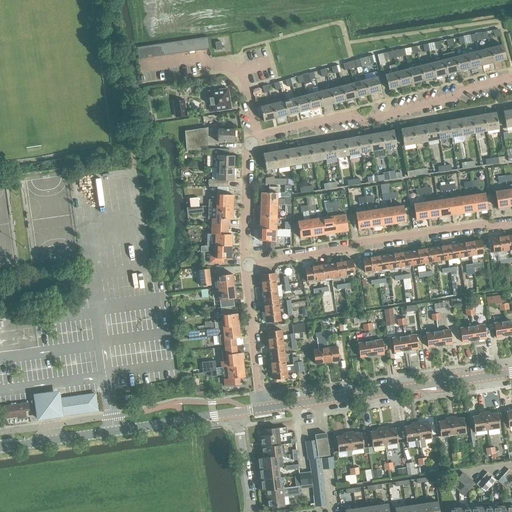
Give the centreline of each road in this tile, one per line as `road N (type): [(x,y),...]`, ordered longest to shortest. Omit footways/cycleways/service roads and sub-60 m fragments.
road 1 (residential): [(245,264),(511,223)]
road 2 (residential): [(258,135),(352,114),(366,120),(511,76)]
road 3 (tertiary): [(261,408),(511,372)]
road 4 (tertiary): [(0,447),(238,412)]
road 5 (residential): [(258,135),(239,71),(201,60),(144,66)]
road 6 (residential): [(261,408),(245,264)]
road 7 (residential): [(245,264),(246,147),(258,135)]
